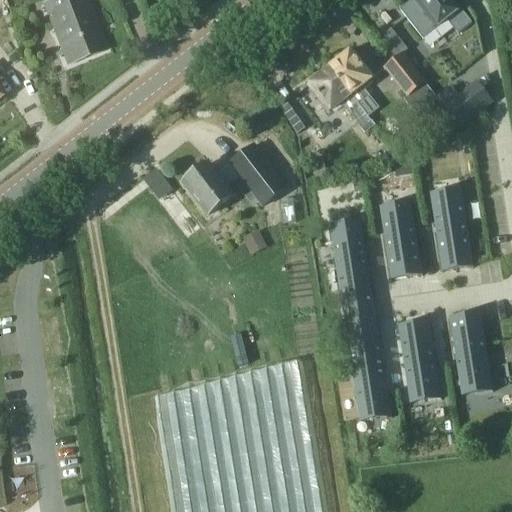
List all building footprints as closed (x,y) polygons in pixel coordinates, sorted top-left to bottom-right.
[(56,0),(44,5),(51,25),(67,66),(106,51),(86,0),(56,0)] [(400,11),(412,25),(423,40),(447,21),(459,36),(473,25),(453,0),(450,0),(450,1),(448,0),(417,0),(403,12),(401,10),(400,11)] [(393,55),(405,46),(391,29),(380,39),(393,55)] [(330,70),(351,97),(367,117),(377,109),(361,89),(374,79),(377,84),(378,83),(365,67),(363,69),(351,54),(330,70)] [(384,69),(390,76),(408,99),(422,88),(428,96),(432,92),(426,85),(427,84),(403,54),(384,69)] [(374,127),(367,117),(351,97),(330,70),(311,85),(323,101),(320,103),(329,114),(340,105),(350,117),(352,115),(366,133),(374,127)] [(446,108),(461,128),(493,103),(477,83),(446,108)] [(293,165),(281,149),(282,148),(271,134),(261,143),(284,172),(293,165)] [(255,146),(230,165),(263,208),(288,189),(255,146)] [(313,163),(317,185),(327,182),(323,161),(313,163)] [(227,188),(210,165),(195,176),(193,175),(188,179),(187,182),(184,185),(209,216),(233,198),(226,189),(227,188)] [(163,199),(172,192),(156,172),(147,179),(163,199)] [(474,269),(462,190),(461,190),(462,192),(432,197),(431,195),(430,195),(443,274),(444,274),(443,273),(473,268),(474,269)] [(381,208),(380,208),(391,282),(392,282),(392,281),(422,276),(422,277),(423,277),(412,203),(411,203),(411,204),(381,209),(381,208)] [(331,226),(330,226),(342,302),(345,324),(377,319),(373,297),(371,285),(362,221),(361,221),(361,223),(331,228),(331,226)] [(260,236),(246,243),(252,256),(266,249),(260,236)] [(452,319),(451,319),(464,398),(465,398),(464,396),(494,391),(495,393),(496,393),(483,314),(482,314),(482,315),(452,320),(452,319)] [(399,327),(398,327),(410,406),(411,406),(411,403),(441,398),(441,401),(442,401),(430,322),(429,322),(429,323),(399,327)] [(380,340),(348,344),(360,424),(361,424),(361,420),(390,415),(391,419),(392,419),(380,340)] [(318,511),(296,364),(145,398),(161,511),(318,511)]
